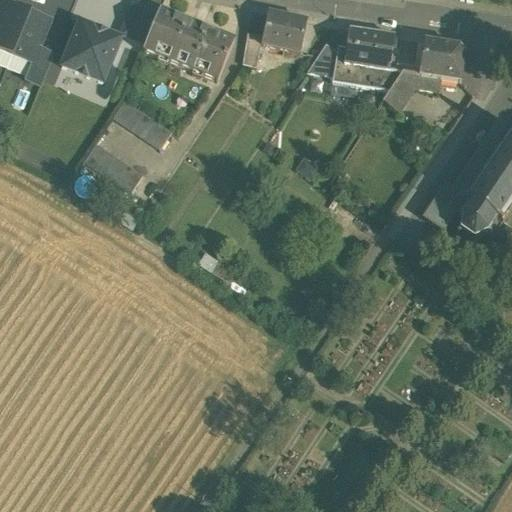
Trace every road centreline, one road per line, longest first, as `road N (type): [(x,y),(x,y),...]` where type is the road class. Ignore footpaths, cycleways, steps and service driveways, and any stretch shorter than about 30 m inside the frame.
road 1 (track): [(511,64),(205,511)]
road 2 (tertiary): [(511,33),(296,0)]
